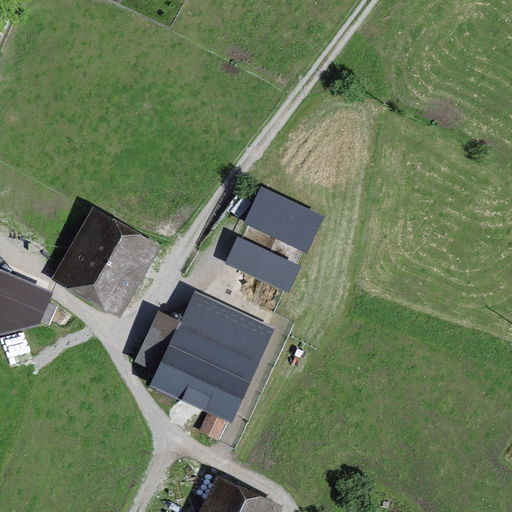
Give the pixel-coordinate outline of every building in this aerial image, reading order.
[(318,218),(263,192),(248,224),(304,250),(318,218)] [(67,276),(115,303),(146,248),(98,222),(67,276)] [(297,267),(239,240),(229,262),(287,290),(297,267)] [(0,330),(32,321),(44,294),(0,274),(0,330)] [(240,396),(236,393),(265,332),(199,300),(186,328),(162,317),(139,362),(163,373),(159,382),(231,416),(240,396)] [(264,511),(268,506),(223,485),(210,511),(264,511)]
